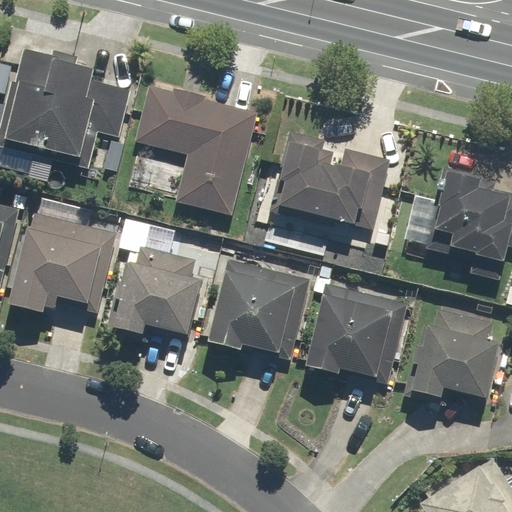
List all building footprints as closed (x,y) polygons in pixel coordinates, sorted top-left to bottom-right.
[(131,92),(90,83),(91,75),(57,68),(58,61),(21,53),(15,84),(9,83),(0,125),(0,152),(86,171),(86,168),(121,176),(128,143),(121,142),(131,92)] [(9,65),(0,62),(0,94),(2,95),(9,65)] [(253,116),(201,104),(203,96),(173,90),(172,93),(148,88),(135,146),(188,158),(177,207),(231,219),(253,116)] [(325,141),(289,133),(271,213),(355,231),(365,184),(382,188),(388,162),(324,148),(325,141)] [(504,309),(511,310),(511,198),(497,196),(500,181),(447,172),(442,202),(416,197),(406,252),(470,263),(467,279),(508,287),(504,309)] [(15,198),(11,212),(0,208),(0,234),(11,237),(16,217),(22,219),(27,201),(15,198)] [(41,209),(39,219),(36,218),(32,217),(28,233),(23,231),(3,314),(49,325),(54,305),(98,316),(116,237),(93,231),(96,222),(41,209)] [(194,265),(126,248),(104,336),(137,345),(140,333),(183,344),(197,288),(189,286),(194,265)] [(204,350),(237,358),(239,351),(289,362),(295,340),(308,284),(224,265),(204,350)] [(405,309),(323,288),(301,371),(337,380),(338,375),(385,387),(405,309)] [(489,325),(440,314),(437,313),(433,333),(417,330),(401,399),(441,408),(443,396),(482,405),(495,347),(484,345),(489,325)] [(511,511),(511,488),(493,459),(412,511),(511,511)]
